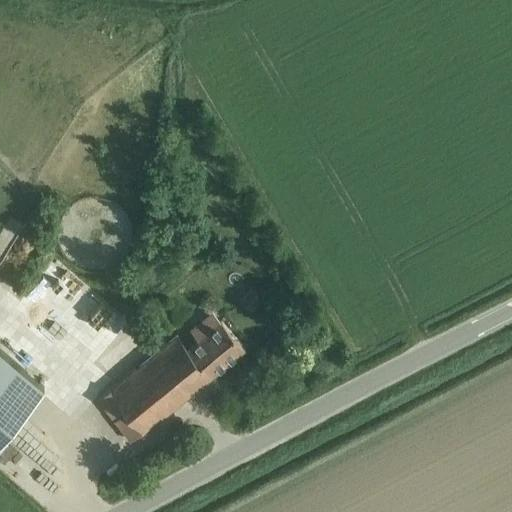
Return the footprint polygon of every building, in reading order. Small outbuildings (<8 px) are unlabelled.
[(49,255),(56,227),(39,222),(31,250),(49,255)] [(186,347),(209,376),(243,348),(220,319),(207,330),(200,320),(188,329),(196,339),(186,347)] [(115,383),(96,398),(130,440),(209,376),(186,347),(176,335),(155,352),(115,383)] [(43,361),(51,350),(34,338),(26,349),(43,361)] [(0,450),(7,442),(0,436),(44,385),(0,348),(0,450)]
